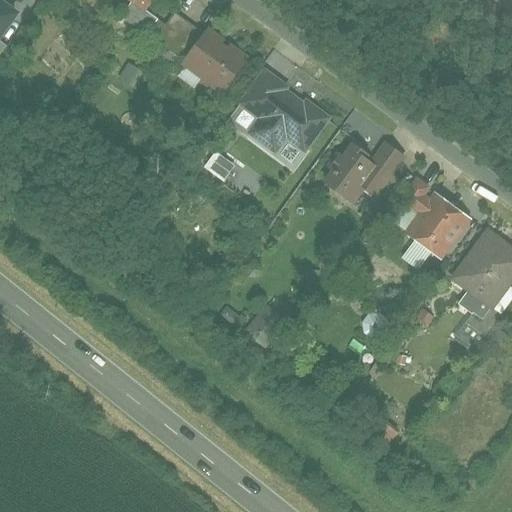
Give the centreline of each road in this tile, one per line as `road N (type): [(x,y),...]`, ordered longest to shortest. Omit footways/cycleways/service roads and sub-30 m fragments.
road 1 (primary): [(0,287),(276,511)]
road 2 (residential): [(511,194),(246,0)]
